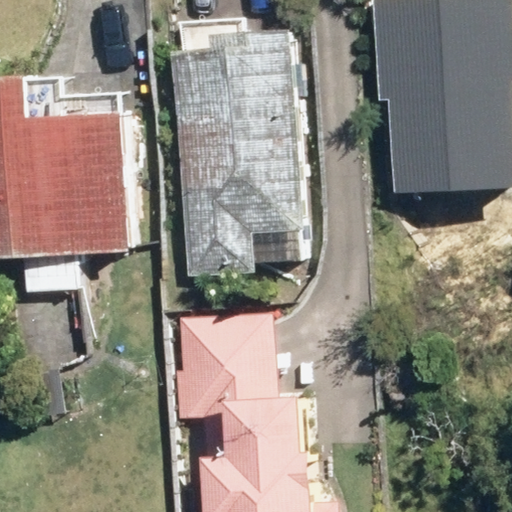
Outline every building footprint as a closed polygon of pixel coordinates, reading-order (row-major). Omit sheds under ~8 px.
[(479,199),(479,211),(511,210),(511,0),(379,0),(381,105),(401,105),(402,200),(479,199)] [(194,283),(267,279),(267,271),(317,269),(304,23),(181,30),(194,283)] [(73,79),(0,79),(0,264),(135,265),(136,98),(72,98),(73,79)] [(487,231),(411,233),(413,344),(489,342),(487,231)] [(182,324),(185,421),(211,421),(211,511),(349,511),(350,508),(323,508),(322,398),(288,398),(285,321),(182,324)]
